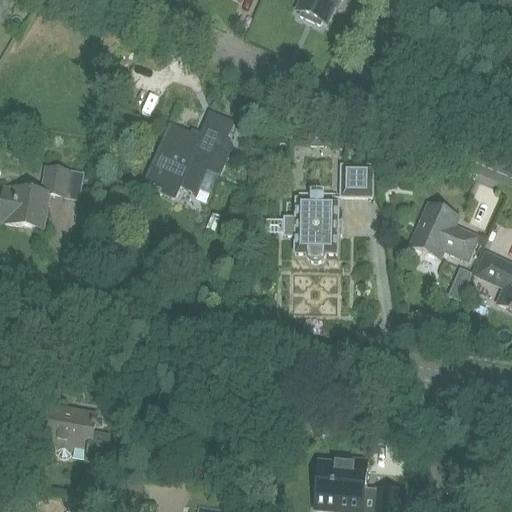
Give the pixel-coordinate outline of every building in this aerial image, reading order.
[(302,0),(297,12),(301,14),(299,18),(320,28),(322,24),(326,26),(333,10),(337,1),(337,0),(302,0)] [(180,188),(195,194),(197,190),(210,195),(234,145),(232,126),(209,116),(200,136),(169,124),(144,187),(174,200),(180,188)] [(250,152),(248,170),(263,171),(264,153),(250,152)] [(341,165),(340,199),(372,200),(372,166),(341,165)] [(44,230),(49,197),(80,202),(84,174),(45,166),(41,188),(12,186),(11,192),(4,190),(0,213),(0,223),(6,224),(6,226),(23,229),(23,226),(44,230)] [(294,257),(306,257),(306,259),(307,260),(308,262),(309,263),(311,264),(312,264),(314,265),(315,265),(317,265),(319,264),(320,264),(321,263),(323,262),(324,260),(324,259),(325,257),(336,257),(338,197),(324,198),(322,188),(309,188),(308,201),(294,202),(294,216),(283,216),(284,238),(294,238),(294,257)] [(429,207),(410,249),(439,262),(443,252),(467,263),(477,241),(460,233),(459,235),(452,232),(458,219),(429,207)] [(486,256),(476,278),(504,291),(497,307),(511,313),(511,273),(511,274),(506,272),(508,267),(486,256)] [(460,269),(448,296),(460,302),(467,288),(472,274),(460,269)] [(23,456),(39,459),(41,443),(56,445),(55,449),(56,451),(57,452),(58,454),(59,455),(61,455),(63,456),(64,456),(66,456),(68,455),(69,455),(71,454),(72,453),(73,448),(88,451),(86,465),(103,468),(108,438),(92,435),(96,416),(47,408),(43,431),(28,428),(23,456)] [(367,464),(340,462),(340,467),(318,465),(314,511),(323,511),(337,511),(338,502),(362,504),(361,511),(373,511),(375,491),(365,490),(367,464)] [(102,473),(97,494),(113,497),(117,477),(102,473)] [(138,511),(140,503),(121,500),(118,511),(138,511)] [(107,511),(108,505),(94,503),(92,511),(107,511)]
